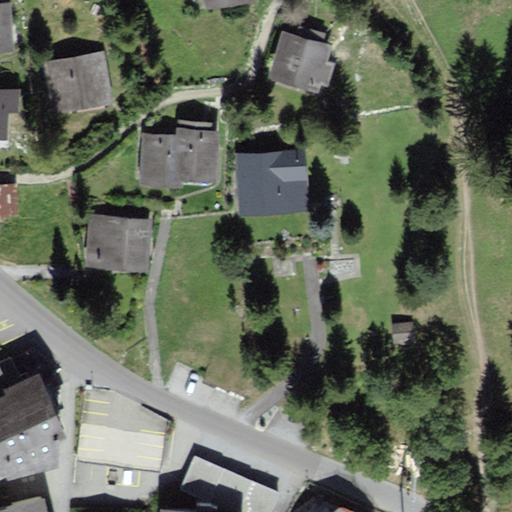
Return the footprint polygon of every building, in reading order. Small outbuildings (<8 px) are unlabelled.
[(256,0),(200,0),(202,11),(257,3),(256,0)] [(9,6),(0,6),(0,51),(12,50),(9,6)] [(332,46),(286,32),(272,78),(318,92),(332,46)] [(103,57),(45,66),(52,115),(111,106),(103,57)] [(22,94),(0,93),(0,141),(8,141),(10,113),(21,114),(22,94)] [(218,134),(175,132),(175,138),(173,181),(216,183),(218,134)] [(175,138),(143,137),(141,185),(173,187),(173,181),(175,138)] [(236,157),(240,218),(309,213),(307,183),(305,153),(236,157)] [(91,219),(87,270),(146,274),(149,223),(91,219)] [(14,335),(0,342),(0,392),(36,375),(14,335)] [(66,436),(36,375),(0,392),(0,476),(59,446),(57,440),(66,436)] [(80,466),(161,477),(166,442),(85,431),(80,466)] [(222,511),(274,511),(281,497),(195,460),(180,494),(222,511)] [(0,511),(44,511),(42,502),(17,507),(0,510),(0,511)]
